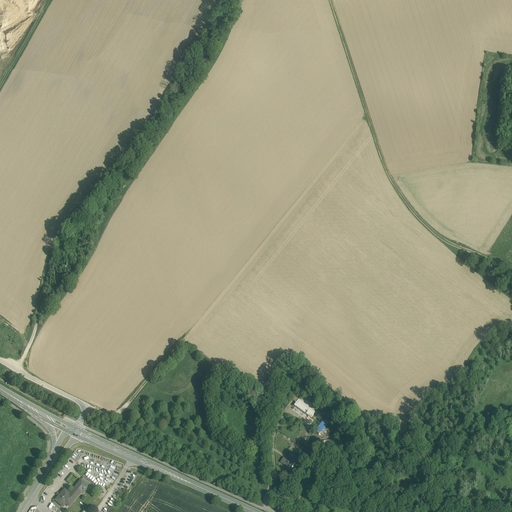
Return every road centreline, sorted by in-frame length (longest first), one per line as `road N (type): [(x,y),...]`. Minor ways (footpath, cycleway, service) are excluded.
road 1 (track): [(511,273),(452,245),(413,212),(385,169),(330,0)]
road 2 (secondary): [(72,430),(253,511)]
road 3 (track): [(184,336),(117,414),(85,410)]
